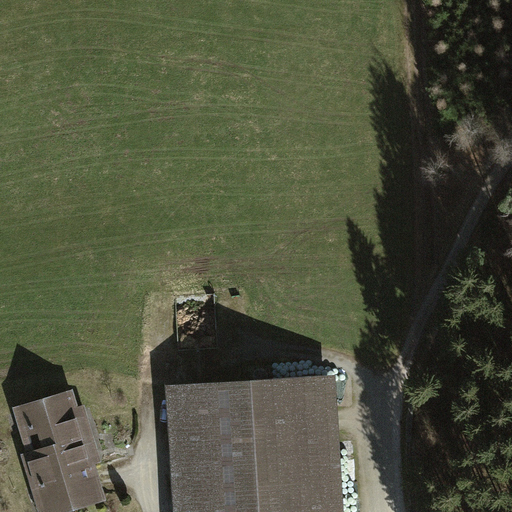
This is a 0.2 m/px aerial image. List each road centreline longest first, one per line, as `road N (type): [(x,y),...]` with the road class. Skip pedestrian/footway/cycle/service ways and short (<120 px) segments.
road 1 (track): [(399,511),(391,431),(405,362),(483,207),(511,172)]
road 2 (track): [(425,317),(413,0)]
